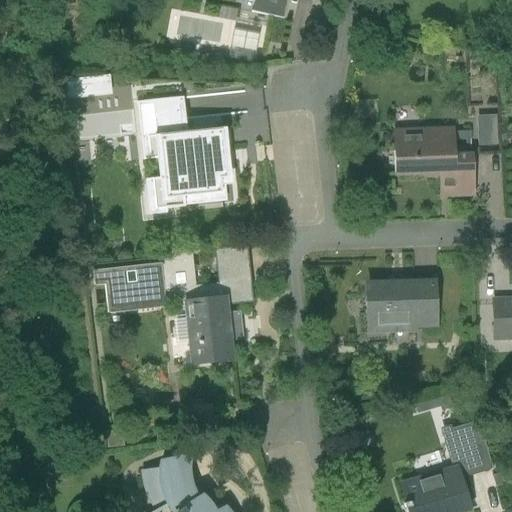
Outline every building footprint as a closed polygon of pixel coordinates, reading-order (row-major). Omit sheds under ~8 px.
[(252,0),(250,13),(283,20),(283,18),(281,18),(284,0),(252,0)] [(226,7),(224,56),(260,57),(261,33),(246,33),(247,21),(235,20),(235,7),(226,7)] [(108,77),(83,79),(85,98),(109,96),(108,77)] [(83,79),(63,82),(65,101),(85,98),(83,79)] [(153,101),(181,98),(181,92),(134,97),(136,111),(138,134),(141,156),(159,154),(153,101)] [(161,179),(152,180),(155,211),(184,208),(183,198),(220,194),(218,180),(226,179),(225,172),(217,173),(215,153),(223,152),(220,129),(185,133),(181,98),(153,101),(159,154),(161,173),(161,179)] [(138,134),(136,111),(76,118),(78,142),(138,134)] [(496,129),(476,129),(477,146),(496,146),(496,129)] [(415,132),(395,132),(396,176),(440,175),(441,196),(473,195),(472,175),(472,156),(470,156),(454,156),(453,130),(415,132)] [(161,179),(161,173),(142,175),(145,212),(155,211),(152,180),(161,179)] [(229,207),(230,221),(245,220),(245,207),(229,207)] [(162,261),(103,268),(106,297),(108,314),(164,307),(162,290),(166,290),(167,290),(169,290),(170,290),(172,290),(173,290),(175,291),(176,292),(177,292),(178,293),(179,294),(180,295),(181,296),(182,297),(183,299),(184,300),(184,301),(185,304),(192,366),(212,364),(232,361),(230,343),(229,341),(229,339),(236,338),(234,315),(227,316),(226,314),(226,312),(225,306),(252,303),(249,280),(246,280),(242,247),(222,249),(216,250),(220,283),(195,286),(191,253),(162,256),(162,261)] [(414,331),(414,327),(433,326),(431,284),(430,284),(430,288),(413,288),(413,284),(411,284),(411,287),(404,288),(404,281),(403,281),(403,283),(389,284),(389,281),(388,281),(388,288),(365,289),(367,333),(385,332),(385,328),(413,327),(413,331),(414,331)] [(511,300),(494,302),(495,322),(495,339),(511,338),(511,300)] [(448,396),(438,399),(440,407),(450,404),(448,396)] [(456,468),(420,478),(401,484),(406,502),(402,504),(403,508),(409,506),(410,511),(439,511),(446,510),(446,511),(459,511),(469,509),(458,474),(488,465),(490,471),(492,470),(478,421),(445,431),(456,468)] [(104,428),(106,445),(121,444),(120,426),(104,428)] [(225,511),(223,509),(222,511),(221,511),(211,511),(206,504),(206,503),(200,497),(196,499),(190,490),(188,484),(187,478),(186,472),(187,466),(187,460),(187,458),(159,464),(159,471),(142,474),(146,491),(151,501),(154,507),(155,509),(150,511),(158,511),(168,506),(172,511),(225,511)]
